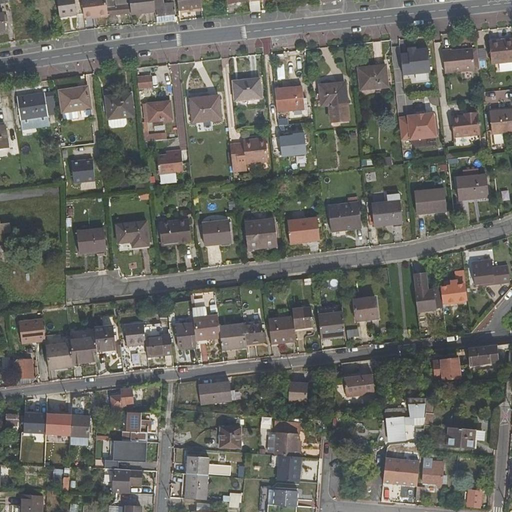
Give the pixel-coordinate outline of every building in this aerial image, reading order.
[(56,0),(58,19),(82,16),(80,0),(56,0)] [(80,0),(82,16),(82,17),(89,17),(106,15),(104,0),(80,0)] [(106,15),(106,17),(127,14),(126,4),(114,6),(113,0),(105,0),(104,0),(106,15)] [(128,0),(130,16),(154,13),(151,0),(128,0)] [(151,0),(154,13),(154,17),(174,15),(172,3),(162,4),(161,0),(151,0)] [(175,0),(177,11),(201,8),(200,0),(175,0)] [(250,1),(251,12),(263,11),(261,0),(251,0),(251,1),(250,1)] [(492,64),(511,62),(511,39),(490,42),(492,64)] [(402,76),(430,73),(428,49),(415,50),(415,48),(408,48),(408,54),(400,55),(402,76)] [(449,51),(449,49),(442,50),(444,73),(474,70),(472,48),(449,51)] [(360,90),(388,88),(386,65),(358,68),(360,90)] [(152,88),(150,77),(137,78),(138,89),(152,88)] [(235,101),(262,99),(260,79),(233,82),(235,101)] [(321,107),(328,106),(330,123),(349,121),(345,83),(319,85),(321,107)] [(62,113),(91,109),(88,87),(59,91),(62,113)] [(277,112),(305,110),(302,87),(275,90),(277,112)] [(57,114),(53,92),(17,98),(21,120),(57,114)] [(108,120),(134,118),(132,94),(105,97),(108,120)] [(192,123),(222,120),(219,96),(190,99),(192,123)] [(149,122),(172,120),(171,102),(147,104),(149,122)] [(493,134),(511,132),(511,109),(491,112),(493,134)] [(454,137),(480,135),(478,115),(477,115),(477,112),(468,113),(469,116),(464,116),(452,117),(454,137)] [(434,113),(408,116),(408,117),(399,118),(401,141),(410,139),(410,140),(436,137),(434,113)] [(167,141),(166,133),(147,134),(147,123),(143,123),(143,142),(167,141)] [(0,149),(9,149),(5,125),(0,125),(0,149)] [(230,145),(233,172),(246,171),(245,166),(268,163),(265,142),(257,142),(257,140),(243,141),(243,144),(230,145)] [(157,156),(159,174),(183,172),(181,150),(173,151),(173,154),(157,156)] [(332,164),(332,155),(317,155),(318,165),(332,164)] [(391,156),(381,158),(383,166),(393,163),(391,156)] [(91,159),(70,161),(72,183),(94,181),(91,159)] [(309,173),(317,172),(316,164),(308,165),(309,173)] [(468,200),(489,198),(487,175),(457,178),(460,205),(468,204),(468,200)] [(417,215),(447,212),(445,189),(414,193),(417,215)] [(374,227),(403,224),(400,194),(387,196),(387,203),(371,204),(374,227)] [(331,232),(361,229),(359,203),(328,206),(331,232)] [(0,239),(3,239),(2,234),(11,232),(10,223),(1,225),(0,219),(0,239)] [(290,243),(320,241),(318,219),(287,222),(290,243)] [(247,250),(278,247),(275,220),(245,223),(247,250)] [(161,245),(191,242),(189,221),(159,223),(161,245)] [(204,246),(231,243),(229,221),(202,224),(204,246)] [(119,250),(149,246),(147,222),(117,225),(119,250)] [(78,254),(106,251),(104,229),(76,232),(78,254)] [(500,266),(492,267),(492,261),(472,263),(474,285),(484,284),(485,287),(502,285),(500,266)] [(427,272),(414,274),(416,291),(415,291),(418,314),(436,311),(435,299),(442,298),(441,288),(429,290),(427,272)] [(467,300),(466,284),(441,287),(441,288),(442,298),(443,303),(467,300)] [(356,322),(378,319),(376,298),(354,301),(356,322)] [(217,316),(206,317),(204,306),(195,307),(191,307),(193,324),(196,342),(220,338),(219,328),(217,316)] [(295,329),(303,328),(304,327),(314,326),(311,309),(292,310),(293,317),(295,329)] [(346,337),(343,312),(317,315),(320,339),(346,337)] [(268,320),(271,345),(296,342),(295,329),(293,317),(268,320)] [(18,325),(21,347),(45,344),(42,322),(18,325)] [(243,325),(246,345),(265,343),(262,322),(243,324),(243,325)] [(142,324),(125,326),(128,347),(145,345),(144,338),(142,324)] [(175,326),(178,349),(196,348),(196,342),(193,324),(175,326)] [(220,338),(221,351),(246,348),(246,345),(243,325),(219,328),(220,338)] [(96,352),(116,350),(114,326),(93,329),(94,337),(96,352)] [(347,329),(347,338),(358,337),(358,328),(347,329)] [(145,345),(147,358),(172,355),(169,335),(144,338),(145,345)] [(96,352),(94,337),(69,340),(70,344),(72,365),(97,362),(96,352)] [(72,365),(70,344),(45,347),(48,370),(73,367),(72,365)] [(469,366),(499,363),(498,353),(510,351),(510,344),(505,344),(467,348),(469,366)] [(459,365),(458,358),(440,359),(442,381),(458,379),(457,365),(459,365)] [(31,360),(9,361),(10,372),(15,371),(16,379),(33,378),(31,360)] [(346,397),(375,394),(372,374),(344,378),(346,397)] [(201,405),(232,401),(230,382),(199,386),(201,405)] [(288,402),(306,403),(308,384),(290,383),(288,402)] [(112,408),(134,406),(132,389),(121,390),(122,396),(111,397),(112,408)] [(81,416),(82,396),(72,397),(70,445),(88,446),(89,417),(81,416)] [(143,408),(151,408),(152,398),(144,397),(143,408)] [(425,398),(408,398),(409,417),(387,419),(390,443),(406,441),(405,426),(415,425),(415,420),(423,419),(425,401),(425,398)] [(6,425),(18,426),(19,409),(7,409),(6,425)] [(153,413),(129,412),(128,431),(123,431),(123,441),(131,442),(150,442),(151,426),(152,426),(153,413)] [(478,429),(492,430),(493,417),(480,415),(478,429)] [(262,417),(261,428),(271,428),(271,417),(262,417)] [(221,448),(241,448),(241,428),(221,428),(221,448)] [(447,447),(474,450),(476,430),(448,428),(447,447)] [(279,456),(301,457),(301,447),(298,447),(299,435),(277,433),(275,455),(279,456)] [(130,447),(143,448),(144,459),(151,459),(151,455),(157,455),(156,443),(150,442),(131,442),(130,447)] [(187,474),(208,475),(209,458),(188,456),(187,474)] [(278,480),(299,482),(301,457),(279,456),(278,480)] [(445,463),(432,462),(432,458),(425,458),(423,483),(446,485),(447,476),(444,476),(445,463)] [(67,490),(68,478),(64,478),(64,469),(54,469),(53,489),(67,490)] [(131,486),(143,487),(143,472),(115,470),(114,494),(131,494),(131,486)] [(185,499),(206,500),(208,475),(187,474),(185,499)] [(172,486),(182,486),(182,476),(172,476),(172,486)] [(425,502),(426,487),(417,487),(416,501),(425,502)] [(267,511),(296,511),(298,492),(269,490),(267,511)] [(468,503),(481,504),(482,493),(469,492),(468,503)] [(229,508),(241,508),(242,494),(230,494),(229,508)] [(20,511),(41,511),(43,496),(22,495),(20,511)]
